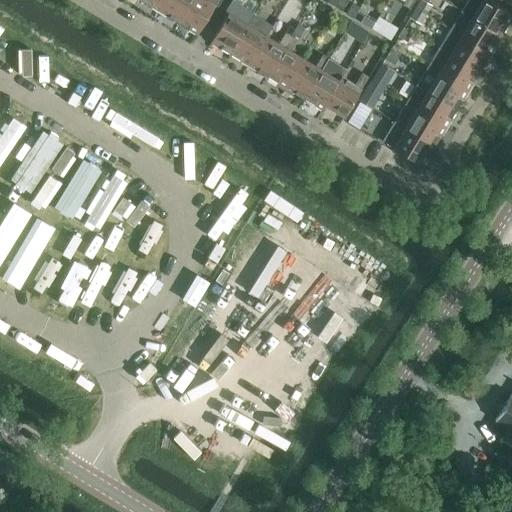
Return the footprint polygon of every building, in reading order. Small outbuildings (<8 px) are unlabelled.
[(142,1),(159,11),(158,11),(159,12),(166,0),(141,0),(141,1),(142,1)] [(160,13),(161,12),(177,22),(177,23),(178,23),(191,0),(166,0),(159,12),(160,13)] [(179,24),(179,23),(197,34),(215,5),(206,0),(191,0),(178,23),(179,24)] [(229,13),(211,42),(229,53),(229,54),(230,55),(254,14),(232,0),(225,11),(229,13)] [(348,0),(339,0),(335,7),(342,12),(349,1),(348,0)] [(406,0),(404,5),(410,9),(415,0),(406,0)] [(433,6),(423,0),(421,0),(416,8),(427,15),(433,6)] [(503,35),(502,34),(511,17),(511,15),(486,0),(468,0),(462,11),(502,36),(503,35)] [(360,7),(353,3),(346,14),(354,19),(360,7)] [(410,18),(421,25),(427,15),(416,8),(410,18)] [(492,53),(491,53),(501,36),(502,37),(502,36),(462,11),(450,29),(491,54),(492,53)] [(231,55),(231,54),(248,65),(247,65),(248,66),(267,36),(273,25),(254,14),(230,55),(231,55)] [(365,16),(361,23),(371,29),(376,22),(365,16)] [(351,21),(344,32),(363,43),(369,32),(351,21)] [(298,26),(292,35),(300,40),(306,30),(298,26)] [(481,72),(480,71),(490,54),(491,55),(491,54),(450,29),(439,48),(480,72),(481,72)] [(403,30),(398,39),(407,45),(412,36),(403,30)] [(249,66),(250,66),(266,76),(267,77),(291,36),(286,33),(279,44),(267,36),(248,66),(249,66)] [(268,78),(268,77),(285,87),(284,88),(285,88),(303,58),(290,51),(297,40),(291,36),(267,77),(268,78)] [(469,90),(479,73),(480,72),(439,48),(428,66),(469,91),(469,90)] [(391,51),(385,61),(394,67),(400,57),(391,51)] [(286,89),(287,88),(303,98),(303,99),(304,99),(328,59),(323,55),(316,66),(303,58),(285,88),(286,89)] [(305,100),(305,99),(324,110),(326,106),(325,105),(343,76),(347,70),(328,59),(304,99),(305,100)] [(395,72),(382,64),(371,82),(384,90),(395,72)] [(458,108),(457,108),(467,91),(468,92),(469,91),(428,66),(417,85),(458,109),(458,108)] [(325,105),(326,106),(345,117),(369,77),(362,73),(356,84),(343,76),(325,105)] [(384,90),(371,82),(359,100),(360,101),(370,107),(372,108),(384,90)] [(447,127),(446,126),(456,110),(457,110),(458,109),(417,85),(406,103),(446,128),(447,127)] [(436,145),(435,145),(445,128),(446,129),(446,128),(406,103),(394,122),(435,146),(436,145)] [(366,120),(355,113),(349,123),(360,130),(366,120)] [(383,141),(423,165),(434,147),(435,147),(435,146),(394,122),(383,141)] [(511,394),(495,420),(508,428),(502,439),(511,445),(511,394)]
